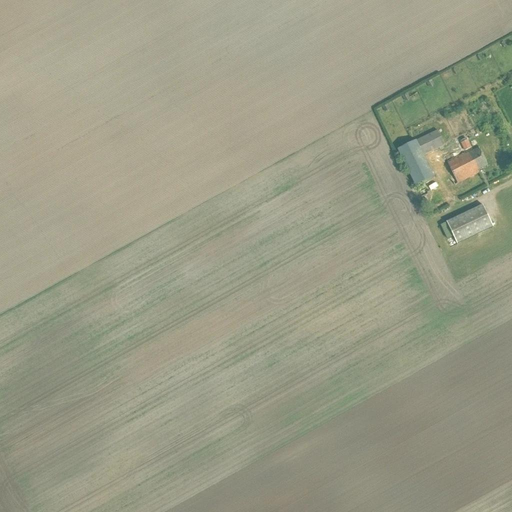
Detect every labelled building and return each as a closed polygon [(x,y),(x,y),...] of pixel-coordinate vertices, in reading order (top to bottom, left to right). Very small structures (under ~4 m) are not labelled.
[(398,151),(416,187),(434,178),(424,156),(445,145),(438,131),(398,151)] [(471,148),(468,141),(461,144),(464,151),(471,148)] [(465,154),(444,164),(455,185),(479,173),(477,170),(487,165),(479,150),(466,156),(465,154)] [(483,206),(447,224),(458,246),(494,228),(483,206)] [(445,223),(440,225),(446,239),(451,237),(445,223)]
